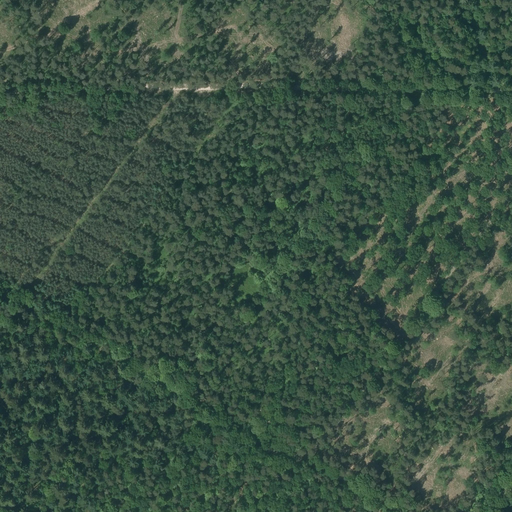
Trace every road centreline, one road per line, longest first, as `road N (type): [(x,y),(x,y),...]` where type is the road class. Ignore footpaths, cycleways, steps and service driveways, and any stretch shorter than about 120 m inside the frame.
road 1 (track): [(379,0),(437,91),(0,88)]
road 2 (track): [(308,457),(511,195)]
road 3 (track): [(0,292),(287,446)]
road 4 (track): [(87,511),(102,490),(126,477),(230,464),(287,446),(308,457)]
